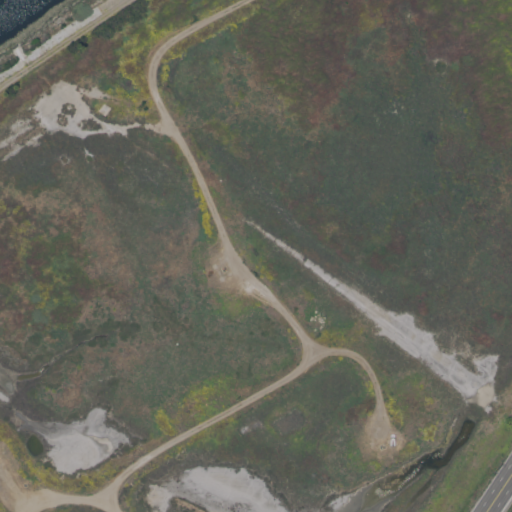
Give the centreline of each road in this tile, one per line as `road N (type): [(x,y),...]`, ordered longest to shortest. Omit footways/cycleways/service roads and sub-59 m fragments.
road 1 (track): [(83,499),(289,378),(309,353),(226,240),(155,91),(157,59),(170,42),(247,0)]
road 2 (track): [(306,362),(334,351),(363,361),(375,382),(380,432)]
